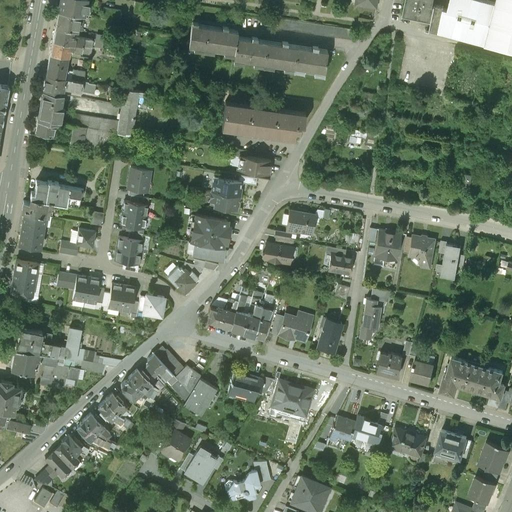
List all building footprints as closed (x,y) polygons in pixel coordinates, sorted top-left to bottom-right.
[(87,0),(59,0),(57,10),(79,14),(85,15),(86,10),(89,10),(91,2),(87,2),(87,0)] [(147,2),(137,0),(134,0),(133,11),(144,14),(147,2)] [(405,0),(402,13),(431,19),(434,4),(433,4),(433,0),(405,0)] [(462,0),(443,0),(442,6),(435,4),(431,19),(430,24),(428,23),(427,28),(437,31),(452,34),(462,0)] [(511,0),(462,0),(452,34),(486,42),(511,48),(511,0)] [(121,9),(103,6),(101,17),(118,21),(121,9)] [(79,14),(57,10),(55,25),(73,28),(80,30),(82,19),(79,18),(79,14)] [(297,20),(278,17),(277,28),(296,30),(297,20)] [(316,22),(297,20),(296,30),(314,33),(316,22)] [(334,25),(316,22),(314,33),(333,36),(334,25)] [(237,30),(190,23),(187,44),(233,51),(236,35),(237,30)] [(55,25),(52,38),(82,43),(83,37),(75,35),(74,36),(74,37),(71,36),(73,28),(55,25)] [(353,28),(334,25),(333,36),(351,39),(353,28)] [(266,40),(236,35),(233,51),(233,57),(263,62),(266,40)] [(83,37),(82,43),(91,45),(93,39),(83,37)] [(82,43),(52,38),(50,51),(68,54),(69,55),(70,48),(72,49),(73,50),(81,52),(82,43)] [(297,45),(266,40),(263,62),(293,66),(297,45)] [(91,45),(82,43),(81,52),(90,53),(91,45)] [(327,49),(297,45),(293,66),(323,71),(327,49)] [(68,54),(50,51),(46,74),(83,80),(85,70),(73,68),(72,69),(72,70),(65,69),(68,54)] [(497,58),(477,53),(472,70),(485,74),(487,69),(493,71),(497,58)] [(83,80),(46,74),(43,89),(62,93),(63,86),(81,90),(93,92),(95,82),(88,81),(83,80)] [(9,85),(0,83),(0,108),(4,109),(9,85)] [(118,119),(117,130),(131,132),(135,106),(138,89),(123,87),(118,119)] [(62,93),(43,89),(37,118),(55,121),(60,121),(60,122),(63,104),(60,103),(62,93)] [(148,91),(138,89),(135,106),(146,107),(148,91)] [(374,94),(361,91),(359,102),(372,104),(374,94)] [(251,104),(225,100),(221,131),(247,135),(251,104)] [(305,112),(251,104),(247,135),(293,141),(294,129),(298,130),(299,123),(303,124),(305,112)] [(107,117),(72,112),(71,123),(106,128),(107,117)] [(118,119),(107,117),(106,128),(113,129),(117,130),(118,119)] [(55,121),(37,118),(35,131),(53,134),(55,121)] [(60,122),(60,121),(59,126),(71,128),(69,142),(111,148),(111,147),(110,147),(111,146),(110,146),(113,129),(106,128),(71,123),(60,122)] [(373,133),(349,128),(347,134),(362,137),(360,143),(371,145),(373,133)] [(246,156),(239,155),(237,167),(269,172),(271,159),(246,156)] [(153,160),(141,158),(140,166),(150,168),(152,168),(153,160)] [(140,166),(130,165),(127,186),(129,186),(144,189),(147,189),(150,168),(140,166)] [(212,190),(239,194),(241,180),(214,176),(212,190)] [(58,181),(47,179),(47,182),(35,180),(33,191),(31,191),(30,196),(50,200),(83,205),(86,188),(58,184),(58,181)] [(144,189),(129,186),(128,194),(131,194),(143,196),(144,189)] [(239,194),(212,190),(210,199),(215,200),(215,204),(227,206),(228,206),(228,205),(236,206),(236,203),(238,203),(239,194)] [(143,196),(131,194),(130,200),(147,203),(148,197),(143,196)] [(50,200),(30,196),(29,200),(23,199),(21,210),(24,211),(45,214),(48,215),(50,200)] [(130,200),(124,199),(122,211),(146,215),(147,203),(130,200)] [(236,206),(228,205),(228,206),(227,206),(226,212),(239,214),(241,207),(236,206)] [(314,212),(289,208),(285,227),(311,232),(311,227),(313,225),(314,223),(312,221),(314,212)] [(45,214),(24,211),(22,221),(43,225),(45,214)] [(146,215),(122,211),(120,223),(126,224),(144,226),(146,215)] [(227,219),(195,213),(191,240),(222,246),(223,239),(224,239),(227,237),(228,228),(226,226),(227,219)] [(93,222),(79,220),(78,226),(92,228),(93,222)] [(43,225),(22,221),(20,232),(42,235),(43,225)] [(144,226),(126,224),(125,230),(143,232),(144,226)] [(92,228),(78,226),(77,230),(72,229),(69,240),(73,241),(75,241),(78,242),(92,244),(95,229),(92,228)] [(400,231),(379,228),(374,253),(385,254),(385,253),(394,255),(394,256),(395,256),(400,231)] [(290,232),(275,229),(274,235),(289,238),(290,232)] [(143,232),(129,230),(128,237),(141,239),(143,232)] [(42,235),(20,232),(18,243),(40,246),(42,235)] [(411,236),(405,234),(403,250),(408,252),(411,236)] [(434,238),(412,234),(411,236),(408,252),(408,253),(414,254),(420,258),(422,263),(429,265),(434,238)] [(128,237),(118,235),(116,247),(140,251),(142,239),(141,239),(128,237)] [(289,238),(274,235),(274,236),(275,236),(274,242),(292,245),(293,239),(289,238)] [(191,240),(188,239),(186,250),(224,257),(232,247),(222,246),(191,240)] [(447,240),(441,239),(439,250),(445,251),(446,242),(447,242),(447,240)] [(274,242),(266,240),(264,249),(262,251),(262,254),(264,257),(286,261),(287,255),(289,254),(291,246),(292,246),(292,245),(274,242)] [(447,242),(446,242),(445,251),(443,263),(437,262),(435,268),(441,270),(441,273),(455,276),(457,264),(460,252),(461,244),(447,242)] [(345,248),(327,245),(326,252),(331,252),(344,254),(345,248)] [(140,251),(116,247),(115,259),(123,260),(138,262),(140,251)] [(344,254),(331,252),(328,268),(349,272),(351,255),(344,254)] [(465,253),(460,252),(457,264),(463,265),(465,253)] [(511,258),(502,256),(500,265),(511,267),(511,258)] [(37,261),(16,257),(14,268),(36,272),(37,261)] [(218,264),(195,259),(193,263),(202,266),(213,269),(218,264)] [(138,262),(123,260),(122,267),(137,271),(138,262)] [(193,263),(184,261),(181,267),(183,269),(184,268),(188,272),(191,269),(197,276),(202,266),(193,263)] [(188,272),(184,268),(183,269),(181,267),(181,266),(179,267),(177,265),(167,275),(176,285),(177,283),(184,290),(198,277),(197,276),(191,269),(188,272)] [(264,280),(267,267),(259,266),(257,278),(264,280)] [(36,272),(14,268),(12,279),(34,282),(36,272)] [(64,271),(58,270),(56,283),(62,284),(64,271)] [(70,272),(64,271),(62,284),(68,286),(70,272)] [(76,273),(70,272),(68,286),(74,287),(76,273)] [(88,275),(76,273),(74,287),(72,297),(84,299),(88,275)] [(100,277),(88,275),(84,299),(96,301),(96,300),(98,286),(100,277)] [(34,282),(12,279),(10,290),(24,292),(32,293),(34,282)] [(123,283),(111,281),(110,291),(107,305),(119,307),(123,283)] [(349,286),(337,282),(334,294),(345,297),(349,286)] [(135,285),(123,283),(119,307),(131,309),(135,285)] [(248,287),(242,285),(240,292),(246,294),(248,287)] [(104,287),(98,286),(96,300),(102,301),(104,287)] [(389,289),(372,286),(370,297),(376,298),(375,303),(380,304),(382,304),(385,299),(387,300),(389,289)] [(110,291),(104,290),(101,304),(107,305),(110,291)] [(32,293),(24,292),(23,298),(37,301),(38,294),(32,293)] [(164,295),(146,292),(146,294),(143,309),(143,310),(161,313),(164,295)] [(238,298),(230,326),(242,330),(247,312),(240,310),(241,307),(242,308),(242,307),(246,294),(240,292),(238,298)] [(146,294),(140,293),(138,300),(137,308),(143,309),(146,294)] [(228,296),(223,306),(218,323),(230,326),(238,298),(228,296)] [(370,297),(365,296),(364,303),(365,303),(362,322),(361,322),(359,335),(369,336),(370,329),(374,330),(375,325),(376,325),(380,304),(375,303),(376,298),(370,297)] [(254,314),(247,312),(242,330),(254,333),(262,304),(263,300),(259,298),(258,303),(255,302),(253,310),(253,311),(255,311),(254,314)] [(138,300),(133,299),(131,309),(130,315),(136,316),(137,308),(138,300)] [(223,306),(211,303),(211,305),(210,305),(208,312),(209,312),(207,319),(218,323),(223,306)] [(270,306),(262,304),(254,333),(263,336),(264,331),(267,332),(269,323),(267,323),(271,307),(270,306)] [(297,316),(284,312),(283,316),(278,333),(291,337),(292,334),(305,338),(312,314),(299,310),(297,316)] [(283,316),(275,314),(271,330),(278,333),(283,316)] [(340,323),(325,318),(326,316),(325,316),(316,345),(333,350),(338,333),(337,332),(341,321),(340,321),(340,323)] [(42,330),(19,324),(14,346),(57,354),(62,355),(63,355),(64,352),(58,351),(60,343),(41,340),(42,330)] [(81,328),(69,325),(65,344),(60,343),(58,351),(64,352),(63,355),(75,358),(77,347),(81,328)] [(144,328),(131,325),(129,330),(143,334),(144,328)] [(420,340),(413,338),(413,341),(410,353),(416,355),(420,340)] [(413,341),(406,339),(403,352),(409,354),(410,353),(413,341)] [(183,366),(167,347),(166,348),(162,344),(154,352),(177,378),(189,391),(199,376),(201,373),(186,363),(183,366)] [(57,354),(14,346),(10,367),(33,371),(34,368),(35,362),(36,358),(39,359),(39,360),(44,361),(55,363),(57,354)] [(63,355),(62,355),(60,363),(79,366),(103,372),(107,364),(116,365),(122,358),(96,353),(97,350),(77,347),(75,358),(63,355)] [(403,354),(387,350),(387,352),(380,351),(376,368),(393,373),(394,372),(398,373),(403,354)] [(177,378),(154,352),(146,359),(149,362),(146,364),(154,373),(156,371),(157,369),(160,370),(171,383),(177,378)] [(79,366),(60,363),(62,355),(57,354),(55,363),(44,361),(40,382),(64,387),(65,381),(76,383),(79,366)] [(468,360),(452,355),(447,374),(445,373),(441,389),(454,393),(457,383),(474,388),(480,365),(468,361),(468,360)] [(360,358),(353,357),(352,364),(359,365),(360,358)] [(434,362),(415,357),(414,363),(413,363),(413,365),(410,377),(429,382),(434,362)] [(233,367),(228,365),(225,376),(230,377),(230,378),(233,369),(233,367)] [(488,367),(480,365),(474,388),(491,393),(500,396),(501,396),(503,389),(504,383),(500,382),(503,371),(488,366),(488,367)] [(140,373),(136,368),(130,375),(143,389),(145,392),(148,395),(153,398),(157,391),(152,388),(153,387),(147,380),(149,378),(148,377),(143,370),(140,373)] [(262,376),(233,369),(230,378),(230,377),(229,380),(230,380),(227,391),(234,393),(235,389),(245,392),(245,394),(254,396),(256,386),(259,387),(260,387),(262,376)] [(273,377),(262,374),(262,376),(260,387),(259,387),(259,389),(264,390),(273,377)] [(143,389),(130,375),(121,383),(121,384),(121,385),(121,386),(122,387),(123,388),(126,391),(133,398),(143,389)] [(184,399),(183,402),(200,412),(215,387),(199,376),(189,391),(184,399)] [(314,386),(277,376),(269,404),(271,405),(269,415),(281,418),(282,415),(304,421),(314,386)] [(189,391),(177,378),(171,383),(184,399),(189,391)] [(1,379),(1,382),(0,381),(0,407),(13,411),(15,403),(17,403),(20,385),(12,384),(12,381),(1,379)] [(509,391),(503,389),(501,396),(500,396),(497,405),(505,408),(508,398),(507,398),(509,391)] [(125,398),(120,392),(115,396),(111,392),(104,398),(118,413),(123,416),(128,411),(121,402),(125,398)] [(500,396),(491,393),(488,402),(497,405),(500,396)] [(118,413),(104,398),(98,404),(102,408),(99,410),(105,417),(107,415),(111,419),(113,417),(118,413)] [(148,408),(151,404),(145,399),(142,404),(148,408)] [(13,411),(0,407),(0,422),(1,423),(6,424),(8,417),(13,418),(15,412),(13,411)] [(94,415),(90,411),(84,418),(96,432),(102,435),(107,430),(99,422),(102,420),(96,414),(94,415)] [(387,413),(380,411),(377,422),(381,423),(381,424),(384,424),(387,413)] [(123,416),(118,413),(113,417),(116,419),(127,427),(131,421),(123,416)] [(368,417),(357,413),(355,420),(351,433),(376,440),(380,429),(379,428),(381,424),(381,423),(377,422),(368,419),(368,417)] [(339,415),(336,414),(335,418),(333,422),(329,435),(335,438),(338,433),(350,436),(351,433),(355,420),(339,415)] [(43,418),(30,415),(29,422),(38,424),(46,428),(48,420),(46,419),(43,418)] [(13,418),(8,417),(6,424),(17,426),(41,432),(46,428),(38,424),(29,422),(13,418)] [(173,417),(166,429),(171,433),(174,428),(179,431),(185,422),(173,417)] [(96,432),(84,418),(77,424),(80,428),(78,430),(87,439),(89,438),(92,436),(94,439),(100,442),(103,436),(102,435),(96,432)] [(206,426),(197,422),(195,427),(204,430),(206,426)] [(17,426),(14,437),(32,440),(41,432),(17,426)] [(416,433),(395,427),(390,443),(420,453),(420,452),(425,436),(421,435),(421,434),(416,432),(416,433)] [(179,431),(174,428),(171,433),(162,447),(163,450),(168,454),(169,457),(173,460),(176,459),(180,452),(182,452),(185,448),(184,446),(189,438),(179,431)] [(466,436),(442,429),(440,434),(438,433),(435,444),(437,445),(436,449),(460,456),(462,448),(465,449),(467,441),(465,440),(466,436)] [(109,433),(107,430),(102,435),(103,436),(116,443),(120,437),(112,433),(112,435),(109,433)] [(73,434),(71,436),(68,432),(61,439),(62,440),(74,452),(77,449),(81,446),(79,444),(81,443),(79,441),(79,440),(73,434)] [(116,443),(103,436),(100,442),(112,449),(116,443)] [(74,452),(62,440),(54,448),(70,465),(80,456),(75,453),(74,452)] [(316,440),(314,448),(322,450),(325,443),(316,440)] [(496,443),(490,440),(484,454),(482,453),(478,462),(487,466),(498,470),(499,471),(508,447),(498,443),(496,443)] [(232,443),(226,441),(223,446),(229,449),(232,443)] [(210,450),(200,444),(193,454),(184,469),(184,470),(196,477),(197,475),(198,476),(198,477),(198,478),(199,479),(200,480),(201,480),(202,480),(203,479),(204,478),(204,477),(204,476),(203,475),(205,472),(207,473),(212,465),(216,457),(208,452),(210,450)] [(70,465),(54,448),(45,456),(51,462),(59,470),(61,473),(70,465)] [(460,456),(436,449),(434,456),(457,463),(460,456)] [(189,451),(179,466),(184,469),(193,454),(189,451)] [(420,453),(416,465),(422,467),(427,454),(420,452),(420,453)] [(217,454),(216,457),(212,465),(217,468),(223,458),(217,454)] [(265,461),(253,461),(255,469),(256,469),(259,481),(270,478),(265,461)] [(59,470),(51,462),(35,477),(35,478),(45,483),(51,477),(59,470)] [(498,470),(487,466),(482,477),(485,478),(494,481),(498,470)] [(255,469),(248,471),(243,479),(237,481),(236,480),(234,480),(233,480),(228,479),(224,483),(225,489),(227,490),(229,497),(232,499),(236,498),(244,496),(247,498),(252,496),(253,498),(255,498),(256,497),(254,492),(260,483),(259,481),(256,469),(255,469)] [(32,476),(24,473),(20,480),(36,487),(32,476)] [(319,481),(301,474),(290,500),(308,508),(318,511),(329,485),(319,481)] [(332,480),(321,476),(319,481),(329,485),(330,486),(332,480)] [(482,477),(478,476),(471,495),(478,498),(477,498),(487,502),(495,482),(494,481),(485,478),(482,477)] [(43,486),(35,499),(43,504),(52,491),(43,486)] [(65,493),(57,488),(50,500),(57,505),(65,493)] [(486,504),(475,499),(473,505),(484,509),(486,504)]
